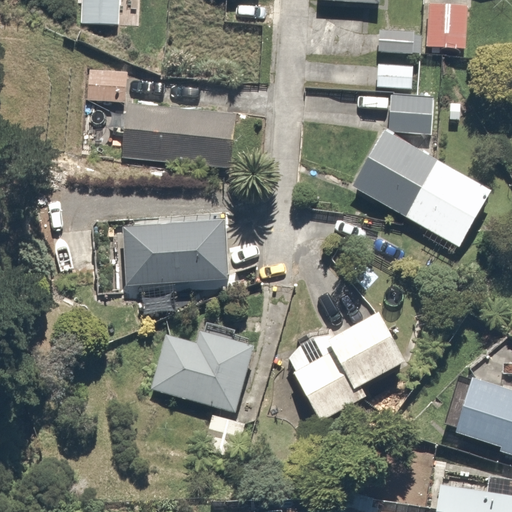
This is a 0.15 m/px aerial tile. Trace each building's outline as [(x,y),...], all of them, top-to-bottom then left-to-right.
[(120,0),(92,0),(92,23),(119,25),(120,0)] [(460,1),(424,1),(423,46),(459,47),(460,1)] [(417,33),(378,30),(376,51),(415,54),(417,33)] [(408,63),(375,62),(375,84),(408,84),(408,63)] [(121,68),(84,66),(82,100),(119,103),(121,68)] [(426,94),(389,93),(388,128),(425,129),(426,94)] [(240,116),(130,104),(124,157),(234,169),(240,116)] [(390,132),(357,189),(409,220),(443,163),(390,132)] [(498,196),(443,163),(409,220),(464,252),(498,196)] [(229,223),(126,227),(128,285),(231,281),(229,223)] [(287,360),(325,426),(371,400),(367,393),(418,364),(388,310),(337,339),(334,333),(287,360)] [(167,333),(152,394),(239,415),(256,346),(203,333),(201,342),(167,333)] [(511,394),(464,380),(448,431),(500,448),(497,457),(511,462),(511,394)] [(246,421),(208,412),(199,445),(237,455),(246,421)] [(511,511),(511,481),(489,478),(487,490),(437,483),(432,511),(511,511)] [(328,493),(325,511),(393,511),(395,502),(328,493)]
